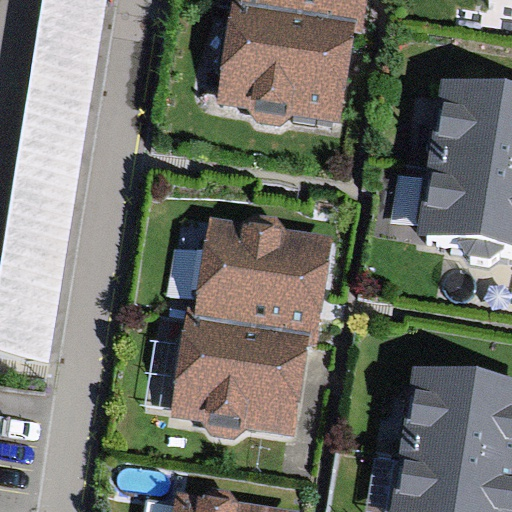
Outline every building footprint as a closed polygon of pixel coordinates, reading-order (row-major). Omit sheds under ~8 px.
[(106,0),(43,0),(0,282),(0,374),(48,382),(106,0)] [(370,0),(244,0),(244,2),(242,11),(357,30),(356,37),(364,39),(370,0)] [(237,1),(218,111),(250,117),(257,128),(281,132),(295,123),(340,131),(356,37),(357,30),(242,11),(244,2),(237,1)] [(511,104),(442,93),(417,246),(462,254),(471,265),(493,269),(504,259),(511,259),(511,104)] [(333,243),(211,226),(197,313),(195,323),(311,339),(309,352),(319,353),(333,243)] [(248,435),(296,443),(309,352),(311,339),(195,323),(197,313),(189,312),(171,425),(202,427),(211,441),(236,444),(248,435)] [(511,511),(511,394),(416,379),(394,511),(511,511)] [(261,511),(179,499),(177,511),(261,511)]
